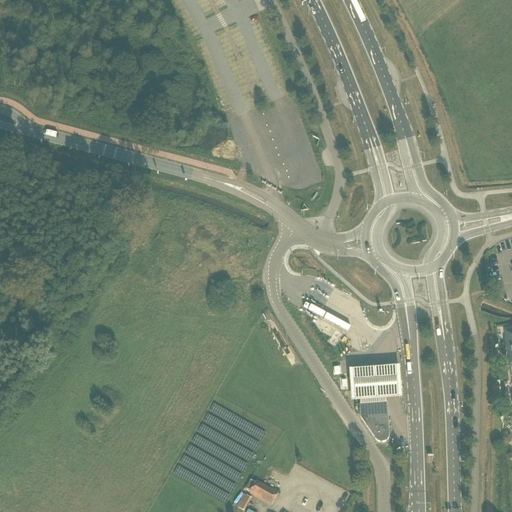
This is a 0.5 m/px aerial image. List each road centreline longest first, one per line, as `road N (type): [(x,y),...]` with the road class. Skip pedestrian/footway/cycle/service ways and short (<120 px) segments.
road 1 (unclassified): [(384,511),(378,461),(277,304),(274,263),(297,233)]
road 2 (unclassified): [(311,228),(332,212),(342,176),(268,0)]
road 3 (primary): [(404,302),(417,511)]
road 4 (primary): [(455,511),(441,319)]
road 5 (unclassified): [(204,178),(29,130)]
road 6 (primary): [(311,0),(372,147)]
road 7 (primary): [(405,138),(350,0)]
road 8 (unclassified): [(311,228),(243,185),(204,178)]
